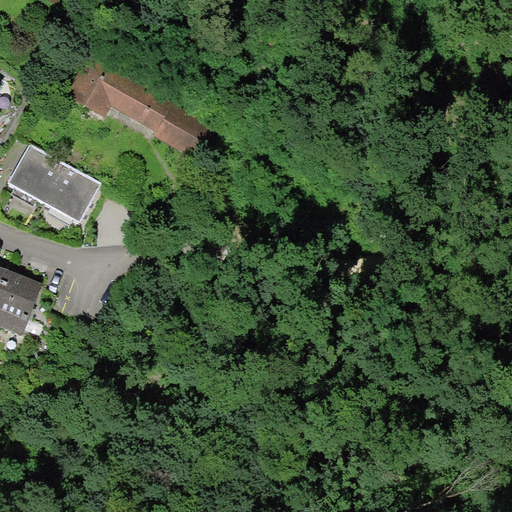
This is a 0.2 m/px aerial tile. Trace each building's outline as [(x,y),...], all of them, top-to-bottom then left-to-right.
[(223,137),(86,62),(63,105),(101,126),(105,120),(203,174),(223,137)] [(7,184),(43,203),(66,163),(30,143),(7,184)] [(102,182),(66,163),(43,203),(80,223),(102,182)] [(0,292),(8,270),(0,266),(0,292)] [(42,283),(8,270),(0,292),(0,326),(22,335),(42,283)]
